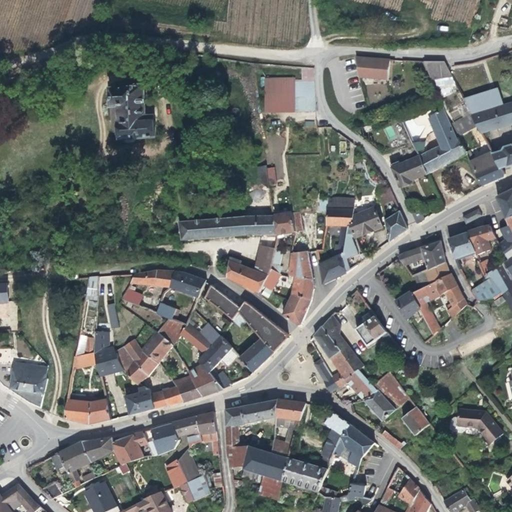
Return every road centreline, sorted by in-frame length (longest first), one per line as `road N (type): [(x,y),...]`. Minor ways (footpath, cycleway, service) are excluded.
road 1 (residential): [(511,39),(462,55),(338,51),(318,65),(326,117),(381,160),(416,236)]
road 2 (track): [(312,0),(322,59),(92,34),(0,62)]
road 3 (residential): [(0,275),(182,267),(236,286),(301,338)]
road 4 (residential): [(443,511),(408,468),(333,402),(261,380)]
road 5 (tertiary): [(48,437),(126,426),(261,380)]
road 6 (residential): [(365,273),(427,347),(449,350),(511,426)]
road 7 (track): [(48,270),(44,308),(58,365),(48,437)]
road 8 (residential): [(496,326),(466,289),(437,222)]
road 9 (track): [(315,43),(416,32),(423,16)]
